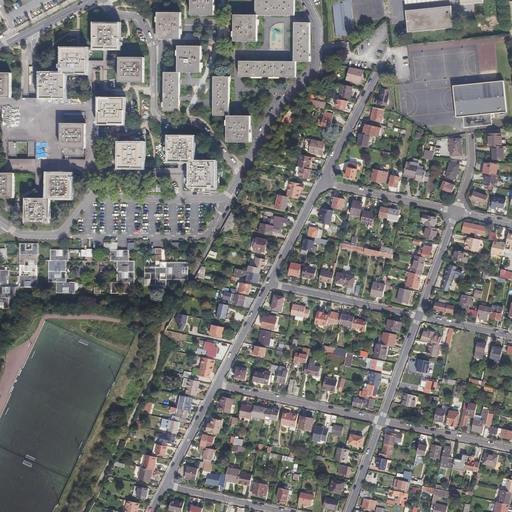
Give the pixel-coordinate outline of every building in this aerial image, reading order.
[(213,0),(189,0),(190,14),(213,14),(213,0)] [(254,0),(254,14),(257,14),(293,14),(293,0),(254,0)] [(350,0),(331,0),(335,37),(354,35),(350,0)] [(452,6),(407,10),(409,32),(454,28),(452,6)] [(180,12),(156,12),(156,38),(179,39),(180,12)] [(254,14),(233,14),(233,41),(256,41),(257,14),(254,14)] [(309,22),(293,22),(293,61),(295,61),(309,61),(309,22)] [(119,25),(94,24),(94,49),(104,49),(119,49),(119,25)] [(200,46),(177,45),(177,72),(178,72),(200,72),(200,46)] [(78,50),(61,50),(61,74),(40,74),(40,100),(49,100),(64,100),(65,75),(86,75),(86,62),(86,50),(78,50)] [(144,58),(119,58),(118,67),(118,83),(128,83),(144,83),(144,58)] [(295,77),(295,61),(293,61),(238,61),(238,76),(295,77)] [(360,76),(361,69),(348,66),(345,80),(359,83),(360,76)] [(178,111),(178,72),(177,72),(162,72),(162,111),(178,111)] [(10,74),(0,74),(0,99),(10,99),(10,74)] [(228,76),(212,76),(212,116),(226,116),(227,116),(228,76)] [(500,80),(449,86),(453,117),(460,116),(461,127),(488,124),(487,117),(491,116),(491,112),(503,111),(500,80)] [(350,92),(351,86),(341,84),(341,86),(339,93),(338,96),(348,98),(350,92)] [(314,93),(319,89),(316,85),(311,89),(314,93)] [(376,98),(375,103),(385,105),(388,90),(381,89),(380,93),(379,98),(376,98)] [(346,105),(346,101),(336,98),(334,108),(344,110),(345,108),(346,105)] [(308,99),(307,104),(323,107),(324,103),(324,102),(311,100),(309,99),(308,99)] [(124,100),(99,100),(99,109),(98,125),(124,125),(124,100)] [(379,122),(382,110),(371,108),(370,114),(369,120),(379,122)] [(290,114),(286,112),(279,124),(285,125),(290,114)] [(323,115),(321,120),(318,119),(316,124),(329,127),(331,120),(332,114),(322,112),(321,114),(323,115)] [(227,116),(226,116),(226,142),(250,142),(250,116),(227,116)] [(85,124),(60,124),(59,132),(60,149),(85,149),(85,124)] [(378,138),(380,129),(364,125),(364,127),(363,127),(362,131),(361,134),(368,136),(378,138)] [(488,139),(488,147),(490,146),(500,146),(500,141),(500,133),(488,134),(488,139)] [(366,148),(368,136),(361,134),(358,134),(357,140),(356,146),(366,148)] [(193,137),(170,138),(169,163),(180,164),(189,164),(190,173),(190,188),(215,188),(216,163),(194,163),(193,137)] [(460,145),(459,138),(448,139),(449,155),(460,155),(460,145)] [(322,147),(323,142),(310,139),(308,152),(321,154),(322,147)] [(35,157),(36,141),(28,141),(28,157),(35,157)] [(144,143),(119,143),(118,158),(118,168),(144,168),(144,143)] [(502,160),(502,146),(500,146),(490,146),(490,152),(490,160),(502,160)] [(431,160),(433,148),(430,147),(429,151),(423,150),(422,158),(431,160)] [(311,157),(300,154),(297,167),(308,169),(309,166),(310,162),(311,157)] [(348,179),(353,180),(355,170),(358,171),(359,165),(347,162),(344,178),(348,179)] [(416,169),(417,167),(410,166),(411,162),(409,162),(409,163),(405,162),(402,173),(415,176),(416,169)] [(456,170),(458,164),(448,162),(444,176),(454,179),(456,170)] [(495,164),(483,162),(483,167),(482,174),(484,174),(493,175),(495,164)] [(308,173),(309,169),(308,169),(297,167),(296,166),(295,170),(296,170),(295,175),(307,178),(308,173)] [(427,176),(428,173),(424,172),(424,171),(416,169),(415,176),(414,179),(414,180),(417,180),(422,181),(422,180),(426,181),(427,176)] [(380,183),(384,183),(386,173),(371,170),(369,181),(374,182),(380,183)] [(13,174),(0,173),(0,198),(13,199),(13,174)] [(62,174),(45,174),(45,198),(24,197),(24,207),(24,223),(48,223),(48,199),(70,199),(70,174),(62,174)] [(484,178),(482,185),(483,185),(490,186),(494,187),(496,176),(493,175),(484,174),(484,178)] [(396,188),(398,178),(390,176),(388,186),(392,187),(396,188)] [(426,181),(424,193),(430,194),(431,189),(429,189),(430,186),(431,186),(433,177),(427,176),(426,181)] [(286,196),(297,198),(298,196),(298,193),(299,189),(300,189),(302,183),(289,181),(286,196)] [(451,191),(453,186),(442,181),(439,189),(445,192),(444,194),(448,195),(450,195),(451,191)] [(485,197),(476,193),(476,195),(472,194),(471,196),(470,198),(483,203),(485,197)] [(285,208),(285,205),(282,205),(282,202),(284,203),(285,198),(276,196),(274,208),(284,210),(285,208)] [(331,207),(341,210),(343,199),(340,198),(333,197),(331,207)] [(502,209),(504,200),(492,197),(489,208),(494,210),(494,207),(497,208),(502,209)] [(351,201),(350,209),(349,211),(358,213),(360,203),(356,202),(351,201)] [(240,205),(236,204),(234,211),(232,211),(231,215),(234,215),(235,212),(239,212),(240,205)] [(388,209),(388,208),(386,207),(384,207),(383,208),(379,207),(378,216),(386,217),(388,209)] [(329,226),(332,211),(320,209),(320,213),(318,213),(318,216),(317,219),(318,220),(318,223),(328,226),(329,226)] [(393,210),(388,209),(386,217),(385,220),(395,222),(397,211),(393,210)] [(368,211),(362,210),(359,222),(367,224),(366,227),(371,228),(374,212),(368,211)] [(425,221),(424,225),(425,225),(433,227),(434,220),(435,217),(422,214),(420,220),(425,221)] [(235,217),(229,215),(222,227),(224,227),(229,228),(232,229),(236,217),(235,217)] [(283,223),(290,224),(290,222),(287,221),(288,218),(274,215),(272,224),(283,226),(283,223)] [(476,225),(464,222),(462,223),(460,231),(468,233),(469,231),(482,235),(484,227),(476,225)] [(274,229),(275,226),(261,223),(259,232),(269,234),(270,231),(273,231),(274,229)] [(435,232),(436,227),(433,227),(425,225),(423,236),(434,239),(435,232)] [(307,230),(306,236),(313,237),(315,238),(317,230),(317,229),(308,227),(307,230)] [(508,246),(511,247),(511,235),(506,235),(504,246),(503,250),(508,251),(508,246)] [(478,240),(466,237),(465,239),(465,241),(464,245),(463,249),(475,252),(478,240)] [(256,238),(256,239),(254,249),(253,250),(257,251),(257,253),(259,253),(260,251),(264,252),(265,246),(267,240),(256,238)] [(301,243),(300,249),(306,250),(315,252),(316,248),(310,247),(312,241),(302,238),(301,243)] [(19,243),(19,254),(37,254),(38,254),(38,243),(31,243),(31,249),(26,249),(26,243),(19,243)] [(342,244),(339,243),(338,248),(362,253),(363,249),(354,247),(350,246),(346,245),(342,244)] [(489,253),(502,256),(503,250),(504,246),(503,245),(503,244),(499,243),(499,245),(497,244),(494,244),(492,243),(489,253)] [(420,256),(428,258),(429,252),(430,248),(422,246),(421,250),(419,250),(419,253),(420,253),(420,256)] [(129,249),(127,249),(117,249),(110,249),(110,260),(117,260),(129,260),(129,249)] [(67,261),(69,261),(69,250),(51,250),(51,261),(67,261)] [(463,252),(454,250),(453,253),(453,255),(451,255),(451,256),(452,257),(452,259),(466,261),(466,259),(462,258),(463,252)] [(19,254),(19,265),(25,265),(25,259),(31,259),(31,265),(37,265),(37,254),(19,254)] [(410,273),(419,275),(421,265),(423,258),(414,256),(410,273)] [(248,272),(256,273),(257,268),(260,269),(261,263),(262,260),(253,258),(251,267),(249,266),(248,272)] [(117,271),(135,271),(134,260),(129,260),(117,260),(117,271)] [(61,272),(67,272),(67,261),(51,261),(49,261),(49,272),(55,272),(61,272)] [(177,261),(167,261),(167,266),(167,273),(167,279),(177,279),(177,261)] [(189,261),(177,261),(177,279),(189,279),(189,261)] [(208,263),(203,262),(196,273),(197,273),(202,274),(208,263)] [(291,275),(296,277),(299,265),(290,263),(287,275),(291,275)] [(25,265),(19,265),(19,276),(37,276),(37,265),(31,265),(25,265)] [(447,292),(452,276),(458,278),(460,271),(457,269),(448,265),(445,272),(439,290),(447,292)] [(145,285),(156,285),(156,266),(145,266),(145,285)] [(167,273),(167,266),(156,266),(156,285),(167,285),(167,279),(161,279),(161,273),(167,273)] [(303,266),(301,278),(304,279),(306,279),(306,278),(313,279),(315,268),(305,266),(303,266)] [(248,272),(234,269),(233,274),(239,276),(244,274),(245,275),(247,275),(245,280),(254,282),(255,278),(255,274),(256,273),(248,272)] [(503,279),(510,280),(510,277),(502,275),(503,271),(499,270),(498,278),(503,279)] [(130,282),(135,282),(135,271),(117,271),(117,282),(130,282)] [(57,283),(67,283),(67,272),(61,272),(61,278),(55,278),(55,272),(49,272),(49,283),(57,283)] [(320,272),(318,282),(324,284),(330,285),(332,274),(320,272)] [(418,283),(419,275),(410,273),(408,272),(405,286),(416,289),(418,283)] [(334,284),(351,288),(353,277),(336,274),(334,284)] [(37,276),(19,276),(19,281),(19,286),(37,286),(37,276)] [(117,282),(111,282),(111,293),(118,293),(118,287),(124,287),(124,293),(130,293),(130,282),(117,282)] [(249,288),(249,285),(241,283),(237,282),(237,285),(240,287),(240,291),(248,292),(249,288)] [(371,282),(368,296),(374,297),(374,296),(378,296),(381,297),(384,285),(371,282)] [(75,283),(67,283),(57,283),(57,294),(75,294),(75,290),(75,283)] [(16,297),(16,286),(0,286),(0,297),(9,297),(16,297)] [(409,300),(411,291),(398,288),(396,301),(400,302),(405,303),(405,305),(408,306),(409,300)] [(473,297),(479,298),(481,291),(474,290),(473,297)] [(244,296),(232,294),(219,291),(218,297),(222,298),(222,299),(227,300),(227,303),(242,306),(243,300),(244,296)] [(280,312),(283,297),(273,295),(271,302),(270,310),(280,312)] [(470,297),(461,295),(460,299),(459,303),(456,303),(455,303),(454,307),(461,309),(467,310),(468,305),(471,305),(472,302),(469,302),(470,297)] [(0,297),(0,308),(9,308),(9,297),(0,297)] [(229,305),(218,303),(215,317),(226,319),(227,313),(229,305)] [(437,303),(436,303),(435,307),(435,310),(451,313),(452,306),(447,305),(437,303)] [(291,305),(289,315),(294,316),(293,319),(299,320),(300,317),(302,317),(303,310),(304,307),(296,306),(291,305)] [(486,314),(489,315),(489,312),(490,310),(477,307),(477,308),(477,311),(476,312),(476,315),(477,315),(476,319),(480,320),(484,321),(486,314)] [(490,310),(489,312),(490,312),(489,318),(492,319),(498,320),(500,312),(497,311),(497,308),(490,307),(490,310)] [(316,310),(313,322),(325,325),(326,323),(328,315),(323,314),(320,313),(321,311),(318,310),(316,310)] [(328,315),(326,323),(328,323),(328,322),(335,323),(338,313),(335,312),(333,312),(332,314),(329,314),(329,315),(328,315)] [(260,327),(272,330),(275,319),(263,316),(262,320),(260,327)] [(340,316),(338,324),(351,327),(352,319),(353,318),(340,316)] [(352,319),(351,327),(359,328),(359,330),(363,331),(365,325),(365,322),(360,321),(357,320),(352,319)] [(384,330),(397,333),(400,323),(394,322),(387,320),(384,330)] [(209,335),(220,337),(221,333),(222,327),(211,325),(209,335)] [(270,333),(259,330),(258,336),(256,344),(267,346),(269,339),(270,333)] [(420,341),(431,344),(439,346),(441,337),(433,335),(433,333),(427,331),(426,333),(423,332),(421,335),(420,341)] [(186,341),(188,336),(176,332),(174,337),(186,341)] [(387,346),(392,347),(393,342),(394,335),(382,332),(380,345),(385,346),(387,346)] [(207,358),(214,360),(215,356),(215,357),(217,352),(217,348),(214,347),(215,343),(199,340),(198,343),(205,344),(204,349),(198,348),(197,353),(207,355),(207,358)] [(448,348),(447,352),(460,355),(462,345),(458,344),(458,343),(456,343),(456,342),(455,342),(452,341),(452,342),(449,341),(448,348)] [(431,344),(429,343),(427,349),(426,355),(437,358),(439,346),(431,344)] [(476,343),(473,357),(480,359),(481,354),(483,355),(485,345),(481,344),(476,343)] [(385,346),(380,345),(375,344),(373,356),(383,358),(385,346)] [(264,348),(256,346),(255,351),(254,355),(262,357),(264,348)] [(488,358),(498,360),(501,348),(496,347),(491,346),(488,358)] [(294,353),(291,363),(296,364),(297,361),(304,363),(307,349),(302,348),(300,354),(294,353)] [(345,353),(344,357),(342,366),(349,367),(352,355),(358,356),(359,353),(352,351),(351,355),(345,353)] [(213,365),(214,360),(207,358),(202,358),(202,360),(198,376),(207,378),(209,371),(211,372),(213,365)] [(380,366),(381,361),(366,358),(365,362),(366,362),(365,367),(379,370),(380,366)] [(418,359),(417,371),(429,372),(430,360),(418,359)] [(304,365),(302,374),(308,375),(316,377),(318,368),(312,367),(313,361),(308,360),(307,366),(304,365)] [(233,378),(243,380),(245,370),(235,368),(234,373),(233,378)] [(276,373),(274,383),(278,384),(278,382),(282,383),(284,384),(286,372),(277,370),(276,373)] [(193,380),(194,373),(184,371),(184,375),(176,373),(176,376),(183,378),(193,380)] [(267,385),(270,373),(259,371),(258,373),(254,372),(252,382),(261,384),(267,385)] [(375,387),(377,387),(378,383),(379,383),(379,381),(380,379),(379,379),(380,375),(370,372),(367,385),(375,387)] [(193,380),(183,378),(182,385),(187,386),(185,393),(195,395),(196,391),(196,388),(197,385),(198,381),(193,380)] [(329,390),(329,392),(331,392),(333,393),(335,381),(323,378),(321,389),(329,390)] [(431,393),(432,389),(436,389),(437,382),(427,380),(426,386),(425,391),(431,393)] [(356,396),(365,398),(371,400),(371,397),(373,397),(374,392),(375,387),(367,385),(365,384),(364,389),(366,389),(365,393),(360,392),(357,391),(356,396)] [(402,398),(401,405),(413,407),(414,402),(410,401),(411,395),(403,393),(402,398)] [(191,398),(180,396),(177,408),(187,411),(188,411),(189,404),(191,398)] [(219,403),(217,411),(227,413),(230,399),(219,396),(219,399),(218,402),(219,403)] [(372,404),(373,400),(371,400),(365,398),(364,401),(352,399),(351,405),(360,407),(361,404),(363,404),(363,407),(371,409),(372,404)] [(149,402),(146,401),(140,413),(143,414),(144,411),(145,411),(149,402)] [(468,417),(474,418),(477,405),(468,403),(468,406),(464,406),(462,415),(463,415),(460,426),(462,427),(466,427),(468,417)] [(241,405),(239,404),(237,416),(249,419),(249,417),(252,407),(244,405),(241,405)] [(258,406),(252,404),(252,406),(252,407),(249,417),(262,419),(264,408),(264,407),(258,406)] [(187,411),(177,408),(171,407),(170,411),(176,413),(176,412),(179,412),(178,415),(177,414),(177,416),(185,418),(186,415),(187,411)] [(435,409),(433,421),(437,421),(442,423),(444,415),(447,416),(449,408),(445,407),(444,411),(441,410),(435,409)] [(269,410),(264,408),(262,419),(262,420),(268,421),(268,420),(275,421),(277,410),(272,409),(271,410),(269,410)] [(474,418),(472,430),(476,431),(480,432),(482,425),(486,425),(489,414),(489,411),(482,410),(480,419),(474,418)] [(456,426),(459,413),(449,411),(446,424),(456,426)] [(293,427),(295,416),(289,414),(282,413),(279,424),(293,427)] [(307,418),(302,417),(300,428),(302,428),(310,430),(312,419),(307,418)] [(205,431),(213,433),(217,434),(220,421),(211,419),(209,425),(207,424),(206,427),(205,431)] [(170,420),(167,433),(175,435),(177,427),(178,422),(176,421),(170,420)] [(329,435),(339,437),(341,427),(332,425),(331,426),(330,433),(329,435)] [(319,440),(324,441),(327,429),(321,428),(314,426),(311,440),(319,442),(319,440)] [(511,438),(511,430),(491,426),(490,426),(488,432),(493,433),(497,433),(497,432),(500,432),(499,436),(511,438)] [(205,431),(203,431),(201,439),(199,446),(208,448),(209,446),(211,446),(213,438),(212,438),(213,433),(205,431)] [(175,435),(167,433),(166,436),(162,436),(161,442),(173,445),(174,438),(175,435)] [(388,434),(386,443),(394,445),(395,445),(396,440),(404,442),(406,436),(391,433),(391,435),(388,434)] [(348,444),(359,447),(360,442),(361,438),(350,435),(348,444)] [(386,443),(385,443),(383,452),(381,452),(380,455),(387,457),(388,454),(392,455),(394,445),(386,443)] [(167,447),(157,444),(155,454),(165,456),(166,452),(167,447)] [(437,445),(432,444),(429,457),(438,459),(441,446),(437,445)] [(424,446),(419,445),(417,454),(426,456),(428,447),(424,446)] [(215,451),(198,447),(198,450),(197,452),(200,452),(199,454),(202,455),(201,458),(202,459),(210,460),(211,461),(212,455),(213,455),(213,453),(214,453),(215,451)] [(347,450),(335,447),(332,460),(344,463),(347,450)] [(447,448),(444,447),(441,463),(454,465),(455,458),(454,458),(449,457),(451,449),(447,448)] [(483,463),(496,466),(498,456),(492,454),(485,453),(483,463)] [(155,457),(142,454),(139,467),(142,467),(152,469),(153,462),(155,457)] [(455,458),(454,465),(452,468),(464,470),(467,469),(469,461),(468,456),(465,456),(462,455),(461,460),(455,458)] [(469,461),(467,469),(478,472),(480,464),(476,463),(475,465),(473,464),(474,462),(475,458),(472,457),(470,457),(469,461)] [(385,460),(376,458),(376,462),(374,467),(379,468),(379,469),(383,470),(385,460)] [(203,463),(200,475),(203,476),(203,478),(206,479),(205,483),(213,485),(222,487),(224,480),(226,470),(226,468),(219,467),(216,476),(208,475),(210,465),(209,465),(203,463)] [(349,468),(338,466),(336,475),(342,476),(342,478),(347,479),(348,473),(349,468)] [(153,475),(155,470),(152,469),(142,467),(140,479),(152,481),(153,475)] [(182,478),(194,481),(197,469),(187,467),(186,469),(186,472),(184,472),(182,478)] [(236,483),(238,473),(226,470),(224,480),(231,482),(231,483),(233,483),(236,484),(236,483)] [(402,472),(401,479),(410,481),(411,474),(402,472)] [(251,476),(238,473),(236,483),(244,484),(244,486),(245,486),(248,487),(249,482),(251,476)] [(342,486),(343,484),(330,481),(327,493),(339,495),(340,490),(341,490),(342,486)] [(406,491),(408,484),(396,481),(395,484),(397,484),(396,489),(403,491),(406,491)] [(248,487),(247,492),(251,493),(251,494),(255,495),(259,496),(261,485),(249,482),(248,487)] [(136,498),(145,500),(147,493),(148,489),(138,487),(136,498)] [(285,501),(287,490),(278,488),(276,499),(281,500),(285,501)] [(446,492),(434,489),(432,494),(432,495),(431,501),(430,504),(433,505),(434,503),(433,503),(434,496),(444,498),(444,500),(450,501),(452,493),(446,492)] [(403,508),(406,495),(391,491),(390,495),(396,497),(395,500),(394,503),(399,504),(399,507),(403,508)] [(504,491),(500,491),(497,503),(507,505),(509,498),(511,493),(504,491)] [(299,493),(296,503),(301,504),(309,506),(311,496),(299,493)] [(322,508),(334,511),(336,504),(336,501),(324,498),(322,508)] [(374,501),(363,499),(361,504),(361,508),(372,511),(374,501)] [(127,500),(123,511),(135,511),(136,508),(138,508),(139,506),(139,503),(127,500)] [(178,503),(175,502),(170,501),(168,511),(173,511),(180,511),(182,502),(180,501),(178,501),(178,503)] [(497,503),(495,502),(493,511),(504,511),(505,510),(506,510),(507,508),(507,505),(497,503)]
